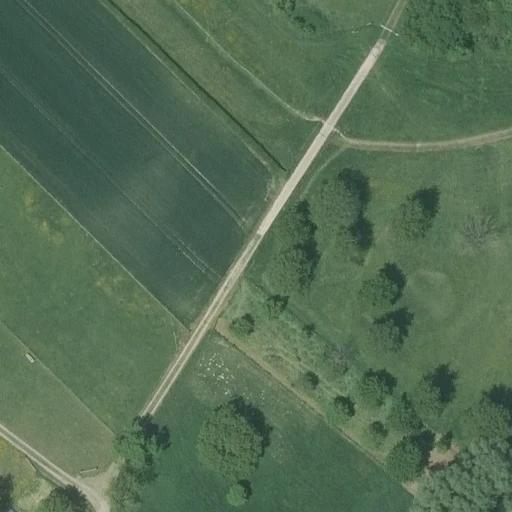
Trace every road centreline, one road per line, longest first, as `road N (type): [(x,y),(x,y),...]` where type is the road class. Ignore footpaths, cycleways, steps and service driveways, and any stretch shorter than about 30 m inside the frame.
road 1 (track): [(105,508),(127,444),(323,133)]
road 2 (track): [(323,133),(399,0)]
